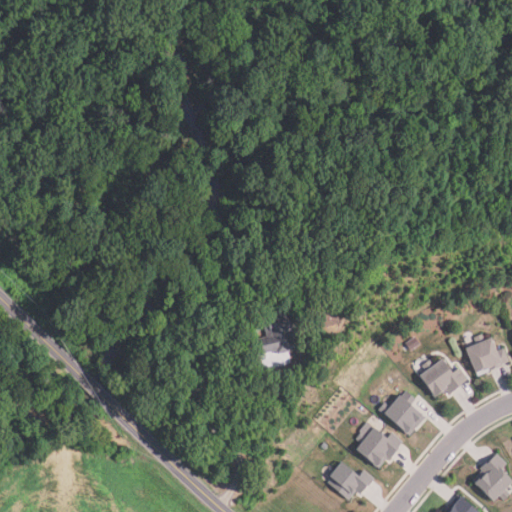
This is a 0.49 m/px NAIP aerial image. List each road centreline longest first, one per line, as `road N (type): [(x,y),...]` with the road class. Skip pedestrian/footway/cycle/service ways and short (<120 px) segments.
road 1 (residential): [(224,511),(97,392)]
road 2 (residential): [(397,511),(466,432),(511,403)]
